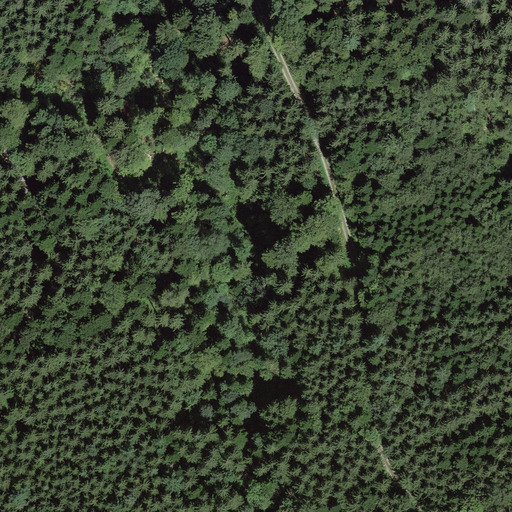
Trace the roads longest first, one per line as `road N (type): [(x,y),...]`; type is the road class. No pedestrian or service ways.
road 1 (track): [(420,511),(381,456),(351,243),(324,159),(254,0)]
road 2 (track): [(0,347),(51,300),(58,260),(0,142)]
